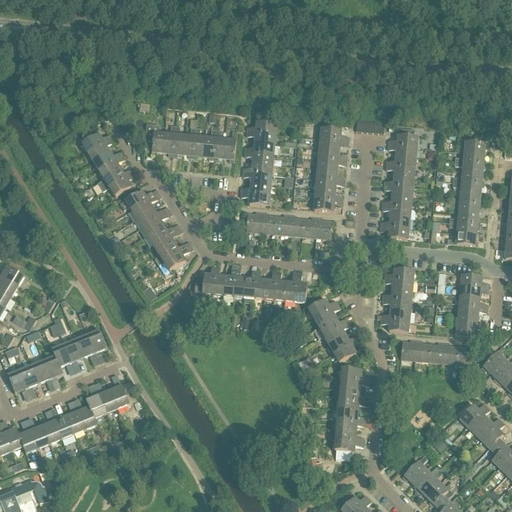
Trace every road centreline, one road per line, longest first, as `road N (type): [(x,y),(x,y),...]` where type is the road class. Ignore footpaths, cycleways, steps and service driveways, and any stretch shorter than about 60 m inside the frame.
road 1 (tertiary): [(355,67),(0,24)]
road 2 (residential): [(361,272),(357,319),(381,364),(371,475),(405,511)]
road 3 (residential): [(343,268),(205,257),(189,234)]
road 4 (tertiary): [(355,67),(511,83)]
road 5 (tertiary): [(511,72),(355,67)]
road 6 (residential): [(498,271),(471,259),(372,251)]
road 7 (residential): [(7,413),(120,367)]
